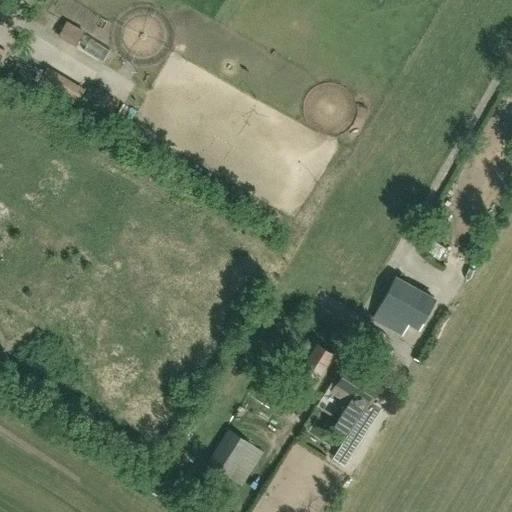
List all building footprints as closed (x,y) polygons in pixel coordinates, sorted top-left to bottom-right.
[(69,20),(60,36),(79,46),(88,30),(69,20)] [(44,71),(38,81),(37,82),(75,104),(76,102),(81,93),(44,71)] [(372,316),(387,323),(393,326),(399,314),(420,326),(434,298),(394,277),(372,316)] [(314,342),(298,368),(306,373),(296,389),(307,396),(317,380),(333,354),(314,342)] [(381,383),(350,363),(334,388),(350,398),(333,425),(348,433),(336,453),(348,459),(372,421),(361,414),(381,383)] [(250,396),(269,408),(282,386),(263,375),(250,396)] [(241,485),(263,452),(228,429),(205,462),(241,485)]
